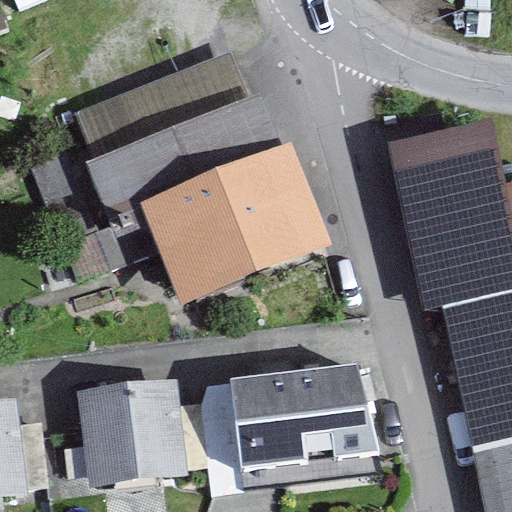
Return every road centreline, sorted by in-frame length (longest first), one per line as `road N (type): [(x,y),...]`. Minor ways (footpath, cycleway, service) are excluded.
road 1 (residential): [(330,20),(332,98),(435,511)]
road 2 (unclassified): [(330,20),(406,67),(511,91)]
